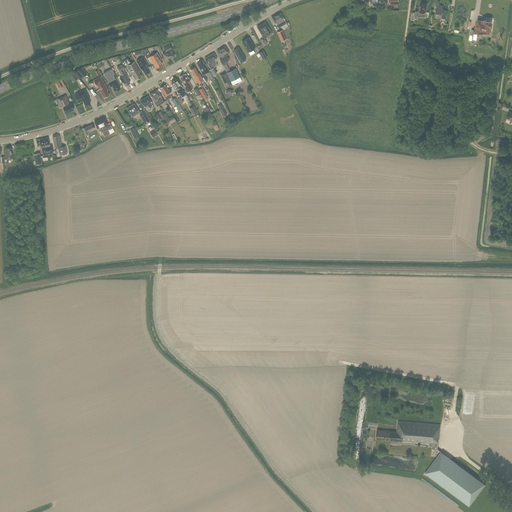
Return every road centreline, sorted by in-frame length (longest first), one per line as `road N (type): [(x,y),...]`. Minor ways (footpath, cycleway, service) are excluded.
road 1 (tertiary): [(0,140),(104,109),(295,0)]
road 2 (primary): [(0,89),(268,0)]
